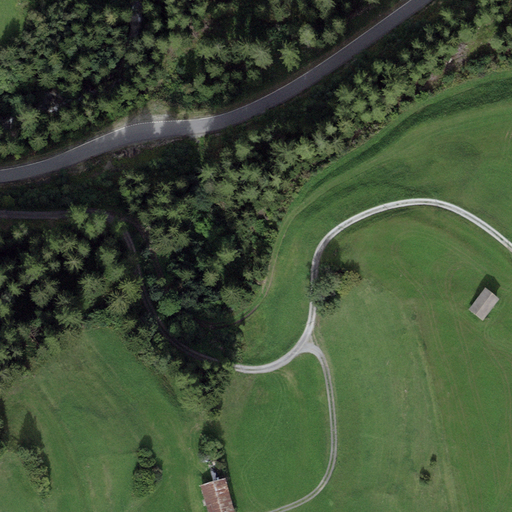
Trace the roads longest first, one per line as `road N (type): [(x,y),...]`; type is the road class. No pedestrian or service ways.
road 1 (track): [(0,214),(115,224),(134,247),(151,317),(175,348),(257,371),(303,342),(319,253),(334,233),(374,210),(430,201),(472,214),(511,249)]
road 2 (unclassified): [(422,0),(326,68),(234,119),(139,132),(0,176)]
road 3 (track): [(303,342),(325,367),(334,443),(324,483),(307,501),(276,511)]
